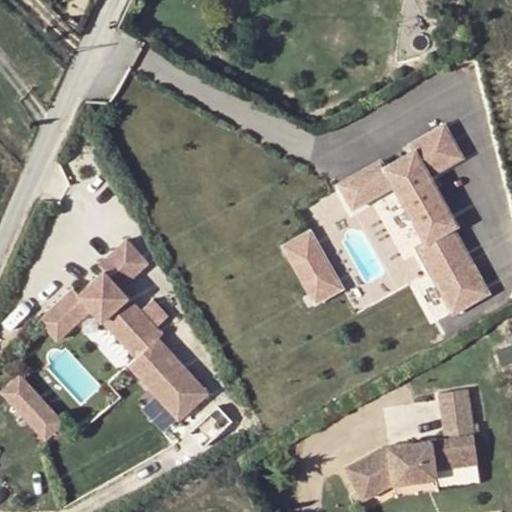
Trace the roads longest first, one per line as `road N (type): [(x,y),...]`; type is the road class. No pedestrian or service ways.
road 1 (unknown): [(99,35),(306,150),(339,156),(449,97),(467,98),(488,185)]
road 2 (residential): [(0,256),(115,0)]
